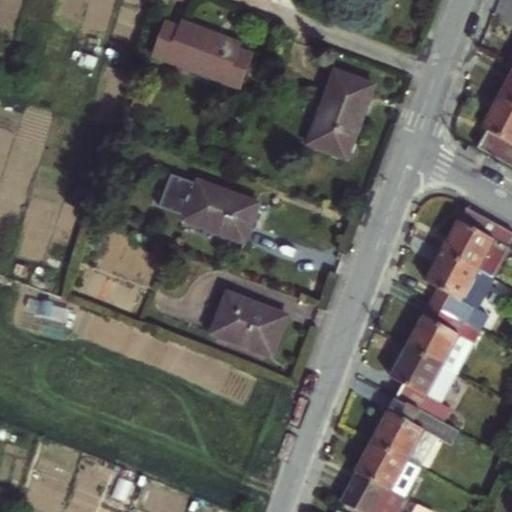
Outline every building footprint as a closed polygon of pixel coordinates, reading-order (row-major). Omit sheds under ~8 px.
[(239,46),(183,25),(181,32),(165,25),(153,59),(239,90),(252,58),(237,52),(239,46)] [(337,72),(309,145),(349,160),(376,87),(337,72)] [(511,76),(500,98),(511,104),(511,76)] [(511,104),(500,98),(484,127),(489,130),(480,148),(511,165),(511,104)] [(189,224),(250,246),(265,207),(204,185),(203,188),(177,178),(165,210),(191,220),(189,224)] [(443,251),(479,271),(493,278),(511,242),(511,232),(467,207),(443,251)] [(429,301),(479,329),(487,314),(476,308),(462,301),(479,271),(443,251),(426,282),(436,287),(429,301)] [(462,301),(476,308),(493,278),(479,271),(462,301)] [(250,310),(253,304),(230,296),(227,301),(250,310)] [(214,336),(275,358),(289,318),(253,304),(250,310),(227,301),(214,336)] [(456,372),(479,329),(429,301),(405,344),(456,372)] [(393,396),(442,422),(450,408),(439,402),(456,372),(405,344),(388,376),(400,383),(393,396)] [(456,431),(442,422),(393,396),(369,440),(405,459),(422,430),(434,437),(449,445),(456,431)] [(418,466),(434,437),(422,430),(405,459),(418,466)] [(393,511),(394,510),(418,466),(405,459),(369,440),(352,470),(358,473),(349,488),(342,503),(358,511),(393,511)]
